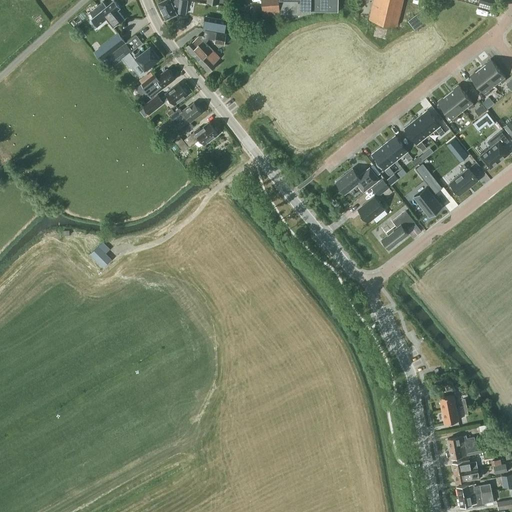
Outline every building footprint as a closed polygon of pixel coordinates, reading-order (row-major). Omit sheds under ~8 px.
[(117,24),(124,18),(117,9),(120,7),(114,0),(107,6),(103,2),(92,11),(96,15),(101,11),(113,27),(117,24)] [(185,13),(187,0),(177,0),(177,1),(172,0),(164,0),(158,3),(166,19),(177,14),(176,12),(185,13)] [(262,0),(263,16),(280,15),(279,0),(262,0)] [(280,0),(280,13),(280,19),(299,16),(299,12),(311,10),(310,0),(280,0)] [(310,0),(311,10),(338,11),(338,0),(310,0)] [(373,0),(369,19),(397,26),(403,0),(373,0)] [(416,26),(432,15),(427,7),(410,18),(416,26)] [(77,16),(70,22),(77,30),(84,24),(77,16)] [(207,19),(196,17),(194,27),(206,29),(207,19)] [(224,44),(226,34),(216,32),(217,32),(205,30),(204,35),(199,35),(194,40),(194,39),(185,47),(199,62),(208,54),(203,50),(208,45),(206,42),(208,40),(209,38),(215,39),(214,42),(224,44)] [(95,52),(101,61),(125,42),(119,33),(95,52)] [(126,42),(115,51),(106,57),(113,66),(133,51),(126,42),(126,43),(126,42)] [(217,48),(212,50),(208,45),(203,50),(208,54),(199,62),(208,72),(217,64),(215,62),(220,57),(221,56),(219,54),(221,52),(217,48)] [(145,69),(159,58),(150,46),(142,53),(140,51),(125,62),(131,70),(140,62),(145,69)] [(480,67),(495,85),(500,81),(502,83),(507,80),(505,77),(491,58),(480,67)] [(480,67),(469,75),(484,94),(485,93),(487,95),(491,92),(489,90),(495,85),(480,67)] [(170,70),(169,70),(168,68),(157,77),(154,73),(136,88),(140,94),(148,92),(151,97),(175,78),(172,74),(172,72),(170,70)] [(185,88),(183,88),(179,83),(166,93),(166,94),(161,98),(158,94),(143,106),(149,114),(169,98),(174,104),(188,94),(187,93),(187,91),(185,88)] [(448,92),(463,111),(468,107),(470,109),(474,105),(472,103),(473,103),(458,84),(448,92)] [(448,92),(437,101),(452,120),(453,119),(454,121),(459,118),(457,115),(463,111),(448,92)] [(487,109),(494,103),(489,97),(482,102),(487,109)] [(190,121),(202,112),(194,102),(189,106),(188,106),(182,111),(180,108),(169,116),(176,124),(186,116),(190,121)] [(483,113),(487,109),(483,104),(479,108),(483,113)] [(435,127),(440,134),(444,131),(427,108),(415,118),(428,133),(435,127)] [(479,129),(487,122),(490,125),(495,121),(487,112),(474,122),(479,129)] [(404,127),(422,149),(426,146),(420,139),(428,133),(415,118),(404,127)] [(204,144),(218,133),(210,122),(201,129),(200,127),(194,131),(194,132),(185,139),(190,146),(200,138),(204,144)] [(178,133),(181,136),(193,126),(191,123),(178,133)] [(492,146),(480,155),(490,168),(509,153),(503,146),(503,145),(508,141),(501,131),(488,141),(491,145),(492,146)] [(383,143),(396,159),(403,153),(408,160),(412,156),(394,134),(383,143)] [(183,151),(189,147),(181,137),(175,141),(183,151)] [(371,152),(389,175),(393,172),(388,165),(396,159),(383,143),(371,152)] [(468,155),(460,143),(453,149),(462,160),(468,155)] [(421,156),(424,159),(434,151),(431,148),(421,156)] [(412,161),(416,165),(422,160),(419,156),(412,161)] [(465,170),(450,181),(460,193),(479,178),(466,162),(462,165),(465,170)] [(345,192),(361,179),(353,168),(336,181),(345,192)] [(429,169),(423,174),(433,186),(439,181),(429,169)] [(398,179),(394,175),(386,181),(390,186),(398,179)] [(372,188),(379,196),(390,187),(383,179),(372,188)] [(430,216),(442,207),(426,187),(425,187),(426,188),(415,197),(414,196),(430,216)] [(368,221),(384,208),(375,196),(359,210),(368,221)] [(373,217),(376,222),(387,213),(384,209),(373,217)] [(415,222),(406,210),(393,221),(397,226),(381,238),(389,249),(409,233),(406,229),(415,222)] [(103,267),(111,259),(106,253),(109,249),(103,242),(99,246),(90,254),(103,267)] [(440,397),(442,410),(456,407),(454,394),(440,397)] [(463,401),(463,405),(470,404),(469,396),(462,398),(463,401)] [(463,405),(464,407),(465,414),(472,413),(470,404),(463,405)] [(459,420),(456,407),(442,410),(445,423),(459,420)] [(450,448),(476,442),(474,436),(465,438),(465,435),(448,438),(450,448)] [(468,452),(477,450),(490,448),(489,441),(482,443),(481,442),(476,443),(476,442),(450,448),(451,458),(469,454),(468,452)] [(454,472),(478,468),(476,460),(470,462),(469,459),(452,462),(454,472)] [(495,474),(507,471),(506,463),(493,465),(495,474)] [(473,476),(479,475),(478,468),(454,472),(456,482),(473,478),(473,476)] [(511,486),(511,473),(501,475),(503,488),(511,486)] [(459,496),(491,490),(490,483),(475,486),(474,483),(457,486),(459,496)] [(485,502),(493,500),(491,490),(459,496),(461,506),(472,504),(472,506),(485,504),(485,502)]
